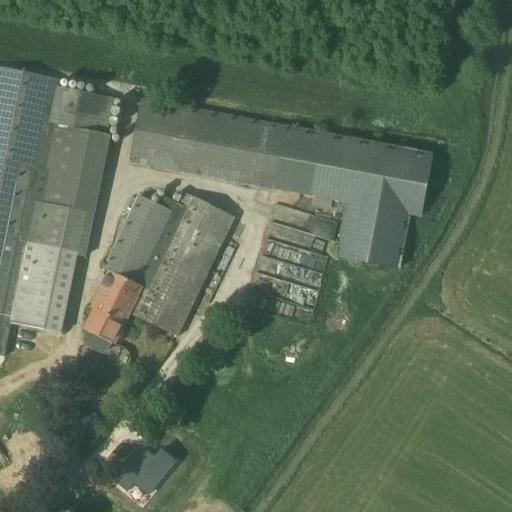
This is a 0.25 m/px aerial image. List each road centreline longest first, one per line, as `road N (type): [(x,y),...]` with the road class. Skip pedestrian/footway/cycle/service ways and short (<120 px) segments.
road 1 (unknown): [(237,267),(256,221),(236,193),(163,169),(139,170),(121,183),(85,291),(63,496)]
road 2 (unclassified): [(171,367),(50,511)]
